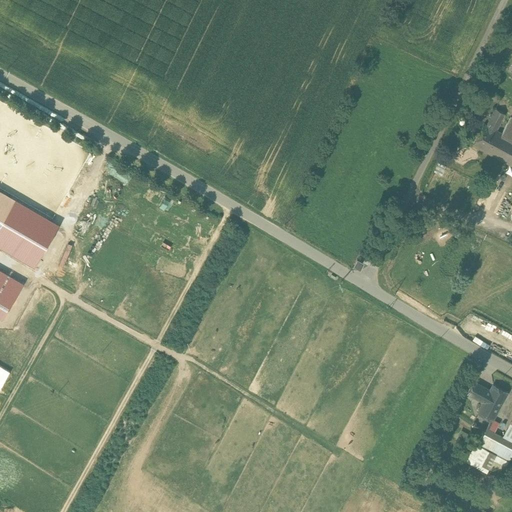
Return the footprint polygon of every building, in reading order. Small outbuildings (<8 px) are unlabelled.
[(495,109),(487,125),(496,130),(505,114),(495,109)] [(511,117),(510,117),(502,133),(511,138),(511,117)] [(487,125),(484,123),(473,144),(511,164),(511,138),(502,133),(496,130),(487,125)] [(145,182),(134,177),(99,257),(111,262),(145,182)] [(80,239),(102,191),(90,186),(68,234),(80,239)] [(0,221),(12,200),(0,192),(0,221)] [(69,268),(80,274),(116,205),(105,199),(69,268)] [(360,266),(362,261),(357,258),(354,264),(360,266)] [(0,363),(0,387),(10,369),(0,363)] [(486,388),(474,382),(468,393),(479,400),(486,388)] [(490,390),(486,388),(479,400),(484,402),(478,412),(492,419),(506,393),(507,393),(507,392),(506,392),(493,385),(490,390)] [(511,422),(510,422),(502,437),(486,428),(485,431),(486,432),(479,444),(495,452),(493,456),(504,462),(506,458),(508,459),(511,452),(511,422)] [(476,443),(466,461),(485,471),(493,456),(495,452),(479,444),(476,443)]
